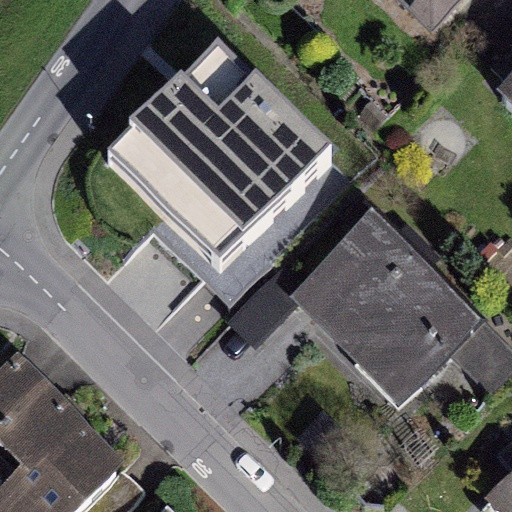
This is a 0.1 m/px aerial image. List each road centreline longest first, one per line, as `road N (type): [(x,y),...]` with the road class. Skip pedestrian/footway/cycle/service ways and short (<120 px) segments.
road 1 (residential): [(0,247),(261,511)]
road 2 (residential): [(0,176),(125,0)]
